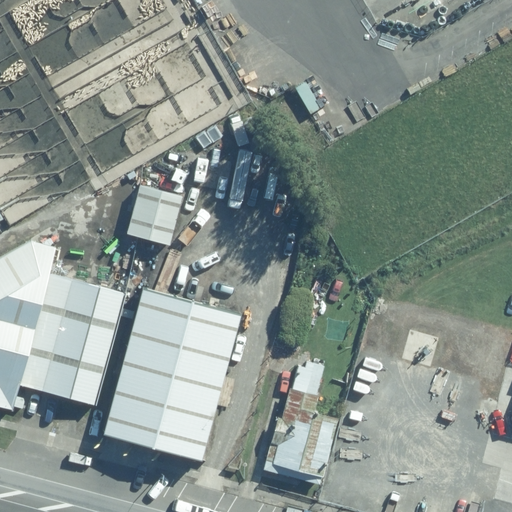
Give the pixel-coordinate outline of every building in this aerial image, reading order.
[(235,160),(189,150),(183,183),(229,193),(235,160)] [(185,197),(143,186),(130,233),(173,245),(185,197)] [(89,283),(99,239),(60,229),(56,246),(31,240),(0,257),(0,406),(14,410),(21,394),(37,397),(38,389),(98,407),(128,294),(89,283)] [(142,240),(125,236),(112,271),(132,277),(142,240)] [(149,281),(109,425),(205,451),(244,307),(149,281)] [(511,330),(498,386),(481,383),(471,424),(485,428),(474,466),(494,473),(485,505),(511,511),(511,330)] [(326,366),(299,359),(285,415),(279,417),(263,468),(319,483),(336,417),(317,412),(321,396),(319,396),(326,366)]
